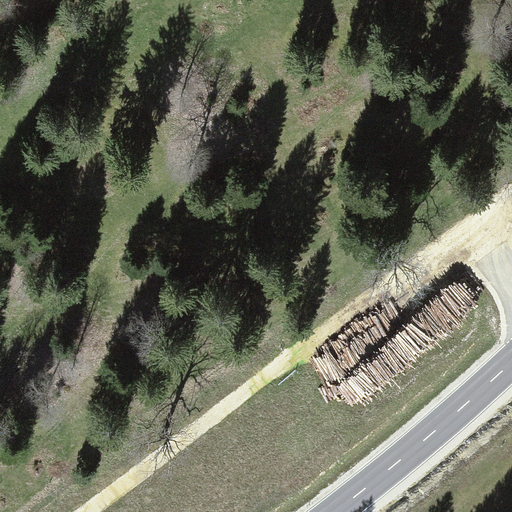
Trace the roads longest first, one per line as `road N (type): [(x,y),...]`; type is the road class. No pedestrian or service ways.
road 1 (track): [(256,406),(511,213)]
road 2 (primary): [(511,353),(325,511)]
